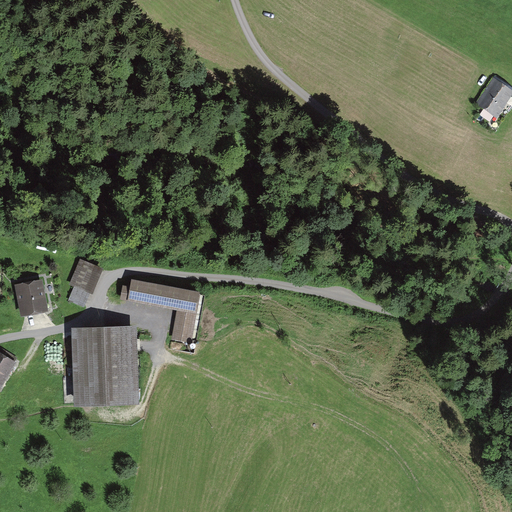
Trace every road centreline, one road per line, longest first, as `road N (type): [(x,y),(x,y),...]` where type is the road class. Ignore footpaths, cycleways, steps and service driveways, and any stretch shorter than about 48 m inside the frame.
road 1 (track): [(0,339),(81,319),(122,271),(257,282),(444,323),(488,308),(511,269)]
road 2 (track): [(511,233),(274,69),(236,0)]
